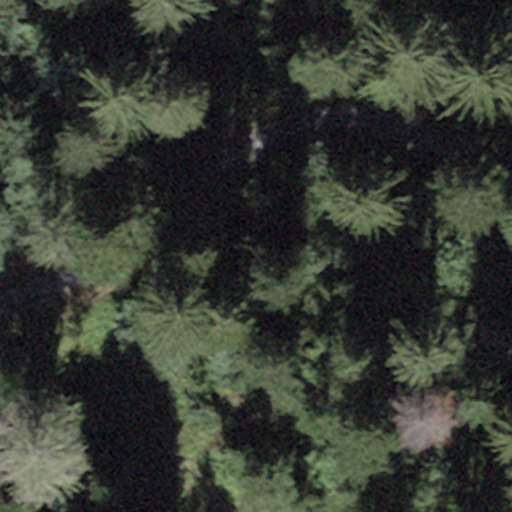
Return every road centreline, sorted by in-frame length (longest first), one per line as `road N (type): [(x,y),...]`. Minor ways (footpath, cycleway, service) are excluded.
road 1 (track): [(0,311),(13,311),(153,192),(254,140),(348,127),(431,140),(511,171)]
road 2 (track): [(0,303),(203,511)]
